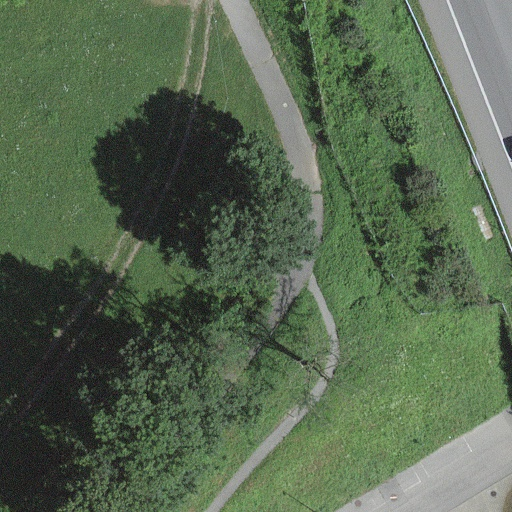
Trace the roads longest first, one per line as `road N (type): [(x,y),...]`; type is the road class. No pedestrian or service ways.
road 1 (residential): [(122,510),(276,302),(298,259),(305,178),(289,123),(232,0)]
road 2 (track): [(0,419),(156,178),(186,102),(202,37),(201,0)]
road 3 (residential): [(409,511),(511,444)]
